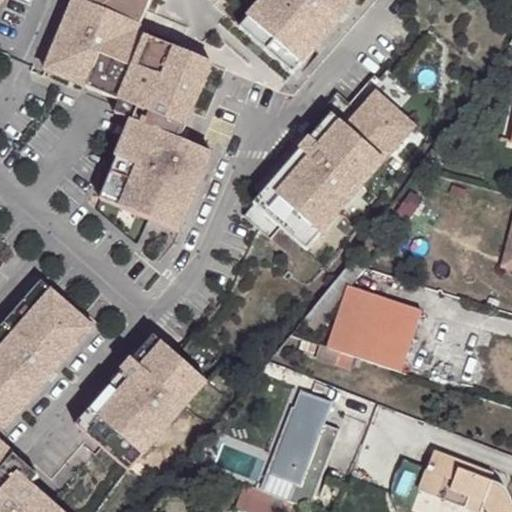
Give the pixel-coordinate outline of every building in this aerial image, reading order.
[(133,121),(100,200),(180,232),(212,155),(179,141),(210,64),(136,33),(149,0),(264,0),(248,19),(300,64),(355,0),(87,0),(87,4),(77,0),(74,0),(44,71),(120,101),(114,113),(133,121)] [(300,64),(248,19),(240,29),(293,73),(300,64)] [(262,195),(254,204),(305,250),(414,124),(398,111),(412,94),(387,72),(379,81),(374,77),(349,105),(337,94),(254,189),(262,195)] [(511,234),(503,268),(511,270),(511,234)] [(350,263),(304,322),(317,328),(349,288),(364,268),(350,263)] [(42,281),(0,329),(0,511),(59,511),(30,486),(38,477),(0,444),(0,425),(4,430),(94,328),(42,281)] [(349,288),(327,349),(339,353),(353,358),(400,373),(421,312),(349,288)] [(153,338),(77,425),(128,471),(206,382),(153,338)] [(339,353),(327,349),(320,346),(315,359),(335,366),(339,353)] [(339,353),(335,366),(349,371),(353,358),(339,353)] [(297,410),(272,476),(294,485),(292,490),(313,499),(339,431),(324,425),(313,421),(316,413),(327,417),(332,404),(300,391),(294,409),(297,410)] [(316,413),(313,421),(324,425),(327,417),(316,413)] [(433,453),(419,492),(465,509),(469,499),(483,505),(485,511),(511,511),(511,505),(505,491),(499,487),(481,479),(483,472),(433,453)] [(245,485),(236,509),(243,511),(278,511),(285,502),(245,485)] [(292,490),(287,503),(309,511),(313,499),(292,490)] [(469,499),(465,509),(471,511),(485,511),(483,505),(469,499)]
